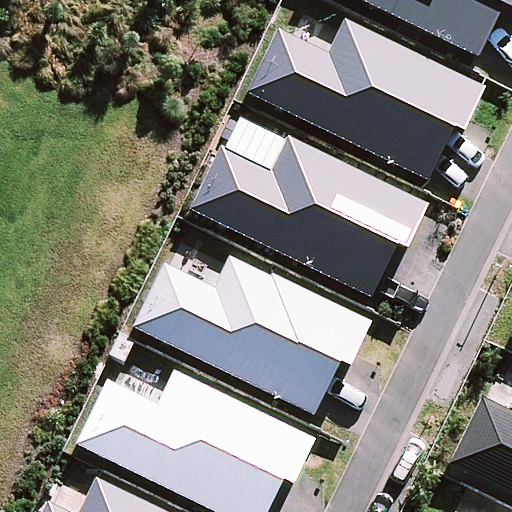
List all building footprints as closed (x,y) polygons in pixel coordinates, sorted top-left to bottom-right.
[(511,0),(349,0),(475,61),(500,9),(511,15),(511,0)] [(340,22),(324,55),(277,33),(246,96),(430,185),(477,88),(340,22)] [(402,256),(425,206),(278,137),(264,168),(219,147),(188,214),(368,299),(391,251),(402,256)] [(363,322),(227,259),(212,290),(162,266),(131,331),(317,418),(363,322)] [(105,384),(75,448),(209,511),(265,511),(278,486),(288,491),(312,443),(171,375),(155,408),(105,384)] [(511,415),(479,399),(447,467),(511,498),(511,415)] [(158,511),(94,480),(77,511),(61,511),(46,504),(42,511),(158,511)]
